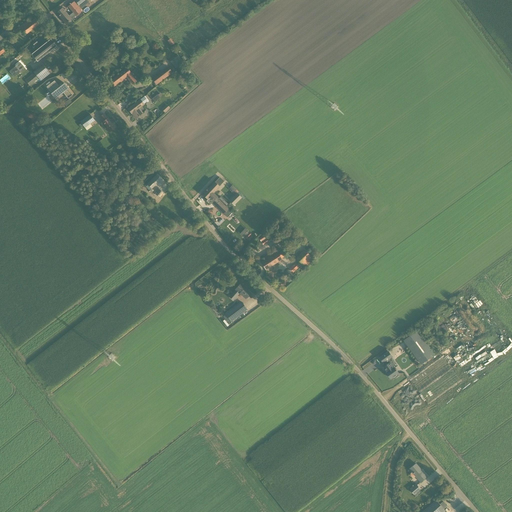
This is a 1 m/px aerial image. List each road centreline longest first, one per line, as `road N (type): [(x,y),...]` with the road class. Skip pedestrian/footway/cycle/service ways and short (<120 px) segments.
road 1 (unclassified): [(475,511),(360,372),(227,250),(33,0)]
road 2 (track): [(116,482),(0,334)]
